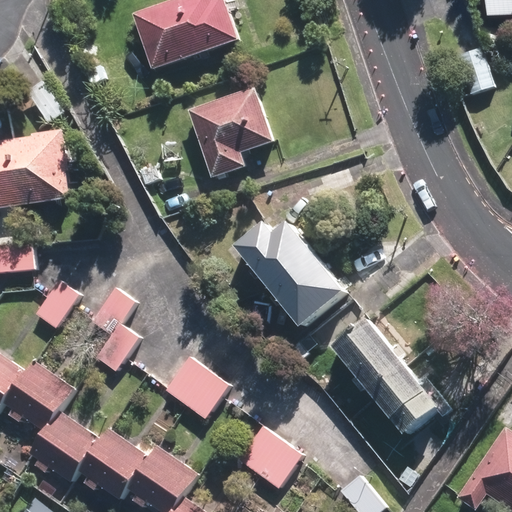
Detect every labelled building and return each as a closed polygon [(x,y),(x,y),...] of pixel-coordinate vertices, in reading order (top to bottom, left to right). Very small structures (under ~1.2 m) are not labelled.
[(157,71),(245,42),(231,0),(184,0),(139,15),(157,71)] [(511,0),(490,0),(492,14),(511,12),(511,0)] [(498,86),(485,48),(458,57),(471,95),(498,86)] [(106,65),(91,70),(95,83),(109,78),(106,65)] [(70,112),(47,80),(30,93),(52,124),(70,112)] [(194,111),(217,179),(252,168),(247,155),(281,144),(262,89),(194,111)] [(17,141),(26,206),(78,199),(74,173),(76,173),(70,130),(38,134),(39,137),(17,141)] [(0,209),(26,206),(17,141),(0,142),(0,209)] [(164,179),(160,166),(145,170),(149,184),(164,179)] [(271,214),(263,189),(233,198),(242,224),(271,214)] [(210,246),(186,210),(167,217),(193,258),(210,246)] [(276,289),(321,253),(296,221),(281,233),(273,222),(242,246),(276,289)] [(0,269),(0,272),(42,268),(40,244),(0,247),(0,269)] [(321,253),(276,289),(307,328),(352,292),(321,253)] [(218,273),(212,263),(203,269),(209,278),(218,273)] [(61,322),(84,288),(64,274),(41,309),(61,322)] [(116,330),(140,295),(120,281),(96,316),(116,330)] [(374,383),(409,356),(376,313),(341,341),(374,383)] [(125,319),(101,353),(120,366),(144,331),(125,319)] [(9,398),(32,365),(0,343),(0,407),(1,408),(9,398)] [(189,398),(214,364),(194,350),(169,384),(189,398)] [(49,426),(64,404),(79,383),(39,355),(32,365),(9,398),(49,426)] [(409,356),(374,383),(411,430),(446,402),(409,356)] [(208,412),(233,378),(214,364),(189,398),(208,412)] [(83,465),(105,433),(64,404),(49,426),(34,448),(76,477),(83,465)] [(262,469),(286,434),(266,420),(242,455),(262,469)] [(511,421),(462,492),(481,506),(494,488),(511,501),(511,421)] [(132,483),(155,450),(112,422),(105,433),(83,465),(125,494),(132,483)] [(286,434),(262,469),(282,482),(306,446),(286,434)] [(172,511),(187,489),(202,467),(162,439),(155,450),(132,483),(172,511)] [(414,482),(422,469),(409,461),(401,473),(414,482)] [(378,511),(391,503),(364,470),(345,485),(366,511),(378,511)] [(219,511),(187,489),(172,511),(171,511),(219,511)] [(65,511),(40,492),(24,511),(65,511)]
